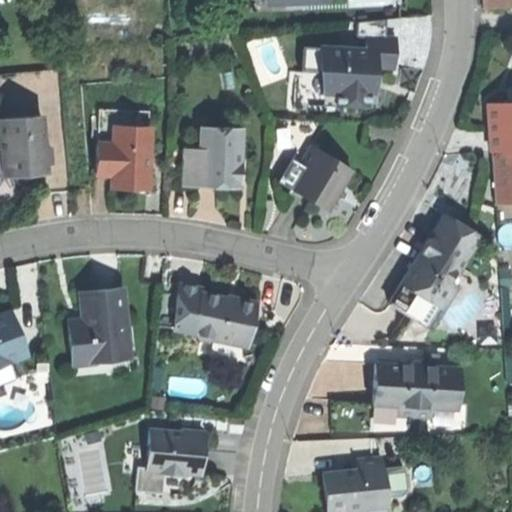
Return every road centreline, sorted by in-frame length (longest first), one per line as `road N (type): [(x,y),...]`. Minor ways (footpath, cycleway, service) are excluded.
road 1 (residential): [(0,249),(71,237),(159,236),(347,277)]
road 2 (residential): [(455,0),(451,64),(429,133),(347,277)]
road 3 (residential): [(347,277),(283,383),(262,448),(254,511)]
